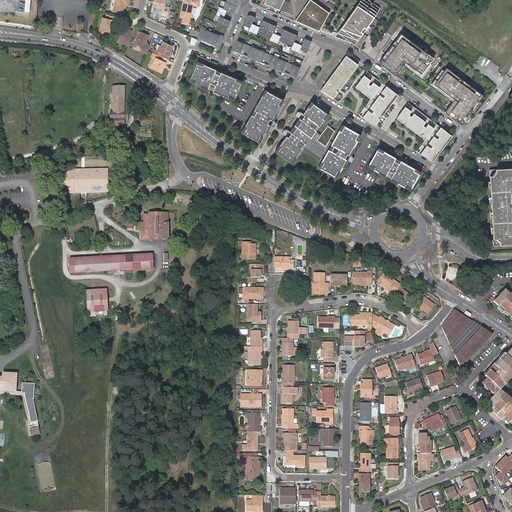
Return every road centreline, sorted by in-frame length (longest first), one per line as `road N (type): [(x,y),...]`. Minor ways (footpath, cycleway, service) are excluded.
road 1 (residential): [(437,170),(464,135),(351,50),(243,6)]
road 2 (residential): [(191,179),(315,236),(312,222),(193,176)]
road 3 (residential): [(220,58),(319,95),(437,170)]
road 4 (residential): [(273,311),(271,470),(345,478)]
road 5 (residential): [(345,478),(352,374),(383,349),(423,335)]
road 6 (tertiary): [(0,31),(99,52),(162,95)]
road 7 (tertiary): [(183,112),(324,210)]
road 8 (residential): [(463,387),(410,410),(409,490)]
road 9 (residential): [(423,335),(374,303),(305,308)]
